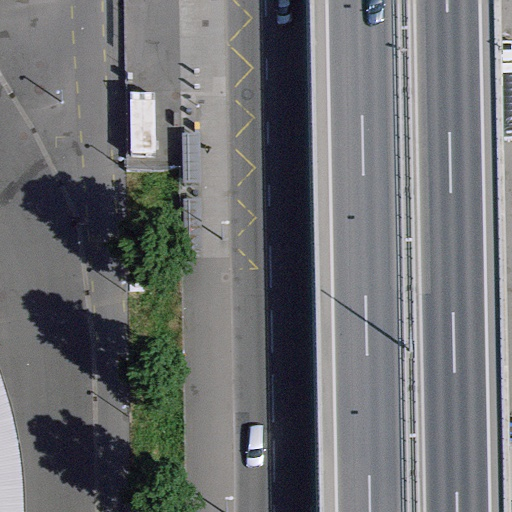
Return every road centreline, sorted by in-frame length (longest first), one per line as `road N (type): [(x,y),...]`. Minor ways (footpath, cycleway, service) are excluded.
road 1 (motorway): [(468,511),(458,0)]
road 2 (motorway): [(362,0),(372,511)]
road 3 (primary): [(268,0),(277,459)]
